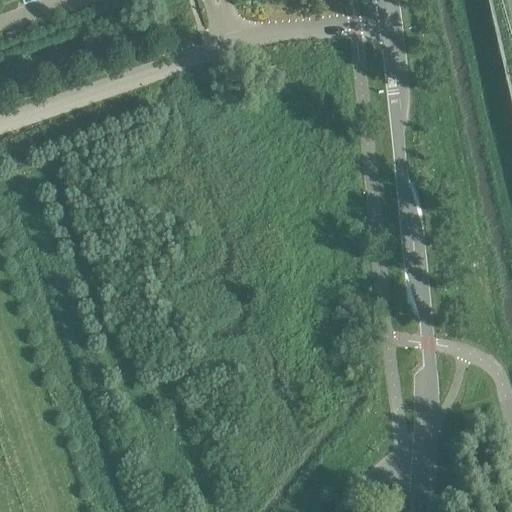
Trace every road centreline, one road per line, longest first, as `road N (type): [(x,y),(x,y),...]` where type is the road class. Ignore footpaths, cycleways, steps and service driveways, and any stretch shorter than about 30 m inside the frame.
road 1 (tertiary): [(425,464),(427,344),(392,27)]
road 2 (unclassified): [(0,124),(229,45)]
road 3 (unclassified): [(229,45),(392,27)]
